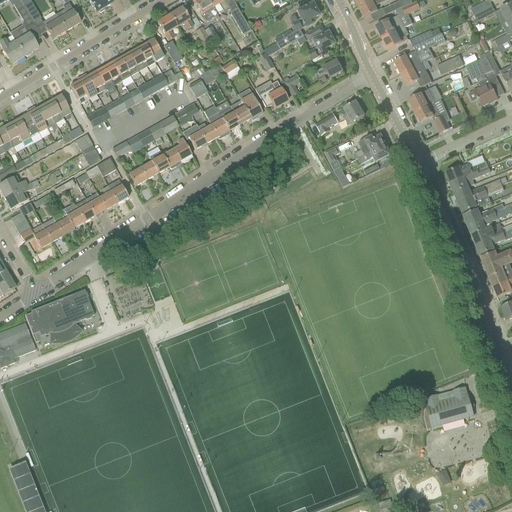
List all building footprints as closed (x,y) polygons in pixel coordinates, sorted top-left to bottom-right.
[(53,13),(62,8),(58,0),(49,6),(53,13)] [(81,0),(84,5),(88,2),(91,6),(96,15),(98,13),(99,14),(104,11),(103,10),(112,5),(109,0),(81,0)] [(207,0),(195,0),(192,2),(197,11),(205,24),(217,17),(216,15),(213,9),(207,0)] [(230,11),(223,0),(207,0),(213,9),(218,6),(223,15),(230,11)] [(375,8),(390,1),(389,0),(371,0),(357,8),(363,20),(377,12),(375,8)] [(494,1),(496,0),(484,0),(485,3),(469,11),(473,18),(492,8),(490,4),(494,2),(494,1)] [(19,2),(12,6),(16,13),(22,23),(26,29),(33,25),(23,9),(19,2)] [(400,3),(382,11),(385,17),(395,13),(402,10),(403,9),(400,3)] [(405,17),(420,11),(416,3),(402,10),(405,17)] [(33,25),(41,20),(31,4),(23,9),(33,25)] [(501,26),(511,19),(511,4),(494,13),(492,8),(473,18),(476,24),(494,15),(499,26),(500,25),(501,26)] [(64,11),(55,16),(65,33),(80,24),(69,5),(63,8),(64,11)] [(310,21),(319,16),(313,5),(298,13),(301,20),(292,25),(296,33),(292,35),(291,32),(274,40),(280,50),(304,38),(300,31),(312,25),(310,21)] [(193,28),(187,17),(181,8),(168,16),(176,30),(183,26),(187,32),(193,28)] [(237,10),(229,14),(242,37),(250,33),(248,29),(241,17),(237,10)] [(52,41),(65,33),(55,16),(41,24),(52,41)] [(170,34),(176,30),(168,16),(156,24),(168,42),(173,39),(170,34)] [(381,40),(395,33),(404,28),(398,17),(375,29),(381,40)] [(308,44),(325,35),(320,27),(304,37),(308,44)] [(210,28),(203,33),(207,39),(211,45),(213,49),(220,44),(210,28)] [(395,33),(381,40),(387,52),(401,45),(407,42),(405,37),(407,36),(404,28),(395,33)] [(201,29),(195,33),(201,43),(204,49),(211,45),(207,39),(203,33),(201,29)] [(28,35),(27,36),(23,30),(19,32),(22,39),(15,43),(24,58),(25,57),(26,58),(30,56),(30,54),(37,50),(28,35)] [(430,33),(409,42),(413,49),(433,39),(431,35),(430,33)] [(326,50),(335,45),(329,34),(312,43),(316,49),(306,55),(311,63),(318,59),(316,56),(319,54),(321,58),(328,54),(326,50)] [(444,43),(444,42),(441,36),(433,39),(413,49),(415,52),(394,64),(400,76),(412,69),(421,65),(427,63),(423,55),(422,56),(421,55),(444,43)] [(482,41),(483,41),(481,37),(476,39),(483,55),(488,52),(482,41)] [(493,51),(509,43),(506,37),(490,45),(493,51)] [(15,43),(14,43),(11,38),(0,43),(0,48),(10,66),(24,58),(15,43)] [(163,59),(158,49),(153,41),(144,46),(151,59),(154,64),(163,59)] [(173,66),(181,61),(171,43),(163,48),(173,66)] [(154,64),(151,59),(144,46),(135,51),(143,64),(146,69),(154,64)] [(146,69),(143,64),(135,51),(127,55),(135,69),(137,74),(146,69)] [(212,60),(218,57),(215,52),(209,55),(212,60)] [(490,68),(495,65),(489,53),(484,56),(490,68)] [(137,74),(135,69),(127,55),(119,60),(129,78),(137,74)] [(493,72),(490,68),(484,56),(483,56),(485,59),(468,67),(465,69),(471,82),(477,80),(479,84),(493,77),(492,73),(493,72)] [(459,58),(436,68),(441,78),(463,67),(459,58)] [(121,83),(129,78),(119,60),(110,65),(121,83)] [(233,62),(221,69),(225,75),(237,68),(233,62)] [(330,80),(342,73),(336,62),(315,73),(318,78),(316,79),(319,85),(326,81),(324,77),(327,75),(330,80)] [(112,88),(121,83),(110,65),(102,69),(112,88)] [(406,88),(427,76),(421,65),(412,69),(400,76),(406,88)] [(510,94),(511,92),(511,69),(510,65),(509,65),(510,67),(499,73),(502,78),(501,78),(502,80),(503,80),(510,94)] [(212,79),(223,73),(219,66),(208,72),(212,79)] [(105,92),(112,88),(102,69),(94,74),(104,91),(105,92)] [(170,72),(161,77),(167,87),(176,82),(182,79),(183,78),(180,74),(173,77),(170,72)] [(214,82),(212,79),(208,72),(199,78),(204,87),(214,82)] [(96,96),(104,91),(94,74),(86,78),(85,76),(84,76),(93,92),(96,96)] [(96,96),(93,92),(84,76),(76,80),(78,83),(77,83),(88,102),(96,97),(95,96),(96,96)] [(161,77),(153,81),(159,92),(167,87),(161,77)] [(293,88),(299,84),(295,77),(282,85),(291,100),(298,95),(293,88)] [(497,83),(498,83),(495,77),(493,78),(493,77),(479,84),(478,85),(480,89),(473,92),(481,109),(488,105),(489,106),(497,101),(491,89),(498,85),(497,83)] [(466,79),(461,81),(464,87),(463,88),(464,90),(470,88),(466,79)] [(153,81),(144,86),(150,97),(159,92),(153,81)] [(199,82),(188,88),(195,100),(206,94),(199,82)] [(80,106),(88,102),(77,83),(69,88),(80,106)] [(259,98),(256,93),(255,94),(265,108),(271,104),(274,110),(287,103),(280,90),(280,91),(276,83),(271,86),(274,90),(272,91),(271,90),(271,91),(259,98)] [(144,86),(136,91),(142,101),(150,97),(144,86)] [(136,91),(128,95),(134,106),(142,101),(136,91)] [(422,94),(407,102),(413,114),(431,104),(433,104),(427,92),(422,94)] [(128,95),(119,100),(125,110),(134,106),(128,95)] [(257,118),(262,115),(251,95),(240,102),(244,109),(243,109),(250,121),(251,122),(252,122),(257,120),(257,118)] [(62,119),(70,114),(61,97),(52,102),(59,115),(62,119)] [(119,100),(111,105),(117,115),(125,110),(119,100)] [(62,119),(59,115),(52,102),(44,106),(54,125),(63,121),(62,119)] [(244,109),(240,102),(229,108),(233,115),(232,115),(239,127),(250,121),(243,109),(244,109)] [(360,110),(359,110),(355,103),(339,113),(348,126),(351,125),(364,117),(363,116),(364,116),(364,115),(365,114),(365,113),(364,112),(364,111),(363,111),(363,110),(362,110),(361,110),(360,110)] [(431,104),(413,114),(420,126),(432,119),(433,122),(439,136),(449,130),(446,124),(442,117),(441,118),(433,104),(431,104)] [(111,105),(103,109),(109,120),(117,115),(111,105)] [(54,126),(54,125),(44,106),(35,111),(46,131),(48,135),(57,130),(54,126)] [(193,106),(186,110),(190,118),(198,113),(193,106)] [(27,115),(27,116),(34,129),(38,135),(46,131),(35,111),(34,108),(25,113),(27,115)] [(232,115),(233,115),(229,108),(218,114),(222,121),(221,121),(229,136),(230,135),(228,133),(239,127),(232,115)] [(103,109),(94,114),(100,125),(109,120),(103,109)] [(186,110),(175,116),(181,126),(192,120),(190,118),(186,110)] [(94,114),(86,118),(92,129),(100,125),(94,114)] [(221,121),(222,121),(218,114),(207,120),(211,127),(210,128),(217,140),(217,139),(218,141),(219,141),(224,139),(224,137),(227,136),(227,137),(229,136),(221,121)] [(38,135),(34,129),(27,116),(18,120),(26,133),(30,140),(38,135)] [(328,131),(338,125),(333,116),(315,126),(321,137),(329,133),(328,131)] [(172,118),(158,126),(164,136),(178,128),(172,118)] [(30,140),(26,133),(18,120),(10,125),(17,138),(21,145),(30,140)] [(210,128),(211,127),(207,120),(207,121),(210,127),(205,130),(202,125),(196,128),(200,134),(199,134),(206,146),(217,140),(210,128)] [(21,145),(17,138),(10,125),(2,129),(13,149),(21,145)] [(158,126),(147,132),(153,143),(156,148),(162,144),(159,139),(164,136),(158,126)] [(195,126),(181,134),(187,144),(190,142),(195,152),(206,146),(199,134),(200,134),(196,128),(195,126)] [(5,154),(13,149),(2,129),(0,130),(0,145),(1,147),(5,154)] [(78,129),(68,134),(72,142),(82,136),(78,129)] [(147,132),(136,138),(142,149),(153,143),(147,132)] [(65,145),(72,142),(68,135),(61,138),(65,145)] [(82,156),(93,150),(86,136),(74,143),(80,154),(81,154),(82,156)] [(382,138),(381,138),(380,137),(372,141),(371,138),(364,142),(358,145),(361,152),(354,155),(357,161),(385,147),(383,143),(384,143),(385,141),(384,139),(382,138)] [(57,150),(65,145),(61,138),(61,139),(61,140),(54,144),(57,150)] [(136,138),(125,144),(130,152),(132,155),(142,149),(136,138)] [(190,161),(192,160),(182,140),(176,143),(178,148),(173,151),(172,152),(180,165),(181,165),(182,166),(187,163),(187,161),(190,160),(190,161)] [(49,154),(57,150),(54,144),(46,149),(49,154)] [(125,144),(112,152),(116,160),(130,152),(125,144)] [(388,150),(387,150),(385,147),(357,161),(360,166),(373,160),(375,164),(390,156),(389,155),(390,155),(391,153),(390,151),(388,150)] [(336,148),(324,154),(330,166),(333,172),(340,169),(337,163),(335,157),(340,155),(336,148)] [(40,159),(49,154),(46,149),(37,153),(40,159)] [(88,169),(100,162),(93,150),(82,156),(83,158),(88,169)] [(176,168),(180,165),(172,152),(173,151),(162,157),(162,158),(168,170),(169,169),(169,170),(171,172),(176,169),(176,168)] [(32,164),(40,159),(37,153),(29,158),(32,164)] [(159,153),(148,159),(149,159),(151,163),(151,164),(158,176),(168,170),(162,158),(162,157),(161,157),(159,153)] [(24,168),(32,164),(29,158),(21,163),(24,168)] [(109,160),(96,168),(102,179),(115,171),(109,160)] [(15,173),(24,168),(21,163),(12,168),(15,173)] [(146,182),(157,176),(150,163),(139,170),(146,182)] [(449,185),(488,169),(485,163),(470,170),(468,166),(460,169),(460,168),(445,175),(449,185)] [(367,178),(380,171),(377,166),(364,172),(367,178)] [(12,168),(11,167),(3,171),(7,177),(15,173),(12,168)] [(99,174),(96,169),(95,168),(84,174),(88,180),(99,174)] [(490,174),(489,173),(488,169),(449,185),(453,195),(474,186),(472,182),(490,174)] [(135,188),(146,182),(139,170),(128,176),(135,188)] [(79,186),(88,180),(84,174),(84,176),(76,180),(79,186)] [(25,182),(19,185),(15,178),(0,186),(0,193),(3,200),(27,187),(25,182)] [(457,205),(501,187),(498,181),(471,193),(469,189),(474,187),(474,186),(453,195),(457,205)] [(65,192),(74,187),(71,182),(62,187),(65,192)] [(116,206),(128,199),(118,182),(107,188),(110,193),(110,194),(116,206)] [(24,194),(35,188),(32,184),(27,187),(3,200),(10,211),(27,201),(24,194)] [(56,197),(65,192),(62,187),(53,192),(56,197)] [(474,204),(503,192),(501,187),(457,205),(461,215),(476,209),(474,204)] [(110,194),(110,193),(107,188),(100,191),(103,197),(99,199),(99,200),(105,212),(116,206),(110,194)] [(99,199),(96,195),(85,201),(88,206),(94,218),(105,212),(99,200),(99,199)] [(43,205),(52,200),(49,196),(40,201),(43,205)] [(36,209),(43,205),(40,201),(33,205),(36,209)] [(88,206),(85,201),(74,207),(77,212),(76,212),(83,224),(94,218),(88,206)] [(77,212),(74,207),(73,205),(62,212),(65,218),(66,220),(72,230),(73,230),(83,224),(76,212),(77,212)] [(466,227),(511,208),(511,206),(503,209),(502,206),(479,215),(477,211),(462,217),(466,227)] [(491,223),(511,214),(511,209),(511,208),(466,227),(470,237),(493,228),(491,223)] [(65,218),(62,212),(61,212),(63,214),(52,220),(56,226),(55,226),(62,238),(74,232),(73,230),(72,230),(66,220),(65,218)] [(23,220),(20,215),(10,220),(13,226),(23,220)] [(16,231),(26,226),(23,220),(13,226),(16,231)] [(55,226),(56,226),(52,220),(42,226),(45,232),(44,232),(51,244),(62,238),(55,226)] [(503,235),(501,230),(499,225),(493,228),(470,237),(475,247),(503,235)] [(19,237),(30,231),(26,226),(16,231),(19,237)] [(44,232),(45,232),(42,226),(41,227),(31,233),(30,231),(19,237),(24,246),(29,243),(34,253),(39,250),(40,251),(51,244),(44,232)] [(503,243),(511,239),(511,231),(503,235),(475,247),(479,257),(494,251),(492,247),(503,242),(503,243)] [(484,269),(511,257),(511,255),(511,252),(497,257),(495,253),(480,259),(484,269)] [(511,257),(484,269),(488,279),(511,271),(509,266),(511,264),(511,257)] [(511,280),(511,273),(511,271),(488,279),(492,289),(511,280)] [(0,286),(10,280),(5,273),(0,275),(0,286)] [(0,297),(15,289),(10,280),(0,286),(0,297)] [(511,280),(492,289),(496,299),(506,296),(511,293),(511,280)] [(71,326),(72,325),(74,324),(76,324),(78,323),(80,322),(93,316),(84,292),(30,313),(31,315),(24,317),(32,336),(38,334),(40,338),(50,334),(51,334),(52,334),(53,334),(54,334),(55,334),(56,334),(57,334),(58,333),(59,333),(60,333),(61,333),(61,332),(62,332),(63,332),(64,331),(65,331),(66,330),(67,330),(67,329),(68,329),(69,328),(69,327),(70,327),(71,326)] [(511,300),(511,303),(500,308),(506,323),(511,320),(511,296),(511,297),(511,300)] [(0,369),(0,370),(5,368),(6,369),(7,367),(14,364),(12,360),(16,359),(35,352),(24,325),(0,334),(0,369)] [(467,397),(464,389),(423,400),(427,418),(424,418),(426,430),(473,417),(467,397)] [(499,461),(492,463),(495,470),(501,468),(499,461)] [(41,511),(22,464),(7,471),(24,511),(41,511)] [(439,475),(443,486),(451,483),(447,472),(439,475)]
